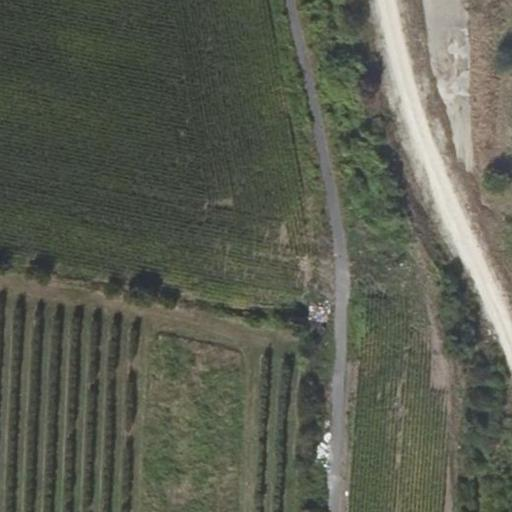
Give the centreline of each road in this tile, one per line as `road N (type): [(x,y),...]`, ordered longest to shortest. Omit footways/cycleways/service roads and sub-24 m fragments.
road 1 (track): [(356,511),(358,306),(298,0)]
road 2 (track): [(511,339),(416,117),(396,0)]
